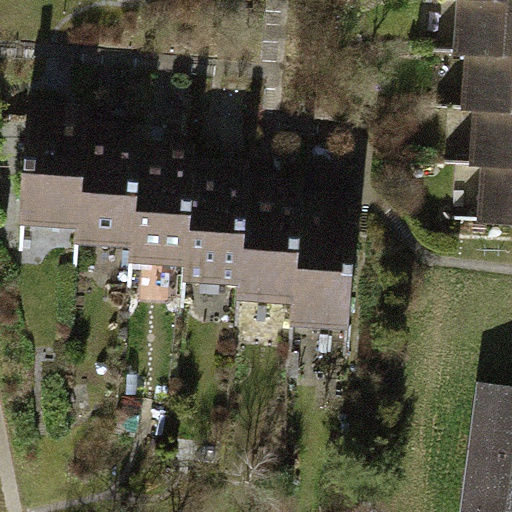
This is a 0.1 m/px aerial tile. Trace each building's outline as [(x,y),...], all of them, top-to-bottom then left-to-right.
[(511,42),(511,0),(450,0),(449,40),(461,40),(511,42)] [(511,100),(511,42),(461,40),(458,99),(467,99),(511,100)] [(41,218),(96,222),(107,93),(108,77),(54,72),(41,218)] [(95,239),(150,243),(160,116),(162,98),(107,93),(96,222),(95,239)] [(511,161),(511,100),(467,99),(465,160),(474,160),(511,161)] [(148,262),(203,266),(214,139),(215,121),(160,116),(150,243),(148,262)] [(201,284),(256,289),(267,161),(268,143),(214,139),(203,266),(201,284)] [(511,216),(511,161),(474,160),(472,215),(511,216)] [(254,306),(310,311),(321,179),(322,166),(267,161),(256,289),(254,306)] [(308,324),(364,328),(376,183),(321,179),(310,311),(308,324)] [(511,511),(511,381),(479,378),(464,511),(511,511)]
